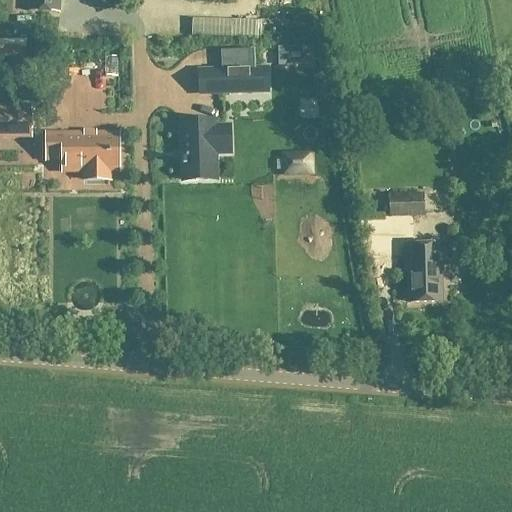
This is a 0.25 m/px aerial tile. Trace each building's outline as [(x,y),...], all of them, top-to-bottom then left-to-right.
[(28,0),(28,14),(58,15),(59,0),(28,0)] [(159,4),(160,20),(171,19),(170,3),(159,4)] [(222,73),(222,96),(254,95),(253,72),(222,73)] [(0,138),(29,139),(29,111),(0,110),(0,138)] [(228,130),(213,131),(213,124),(181,125),(183,183),(215,182),(214,155),(229,155),(228,130)] [(107,173),(118,173),(118,138),(45,139),(46,161),(62,161),(62,173),(84,173),(84,183),(107,183),(107,173)] [(309,159),(284,159),(285,176),(309,175),(309,159)] [(389,218),(423,217),(422,195),(388,196),(389,218)] [(410,303),(439,302),(438,265),(441,265),(440,246),(405,247),(406,271),(409,271),(410,303)] [(494,292),(505,293),(506,270),(495,270),(494,292)]
